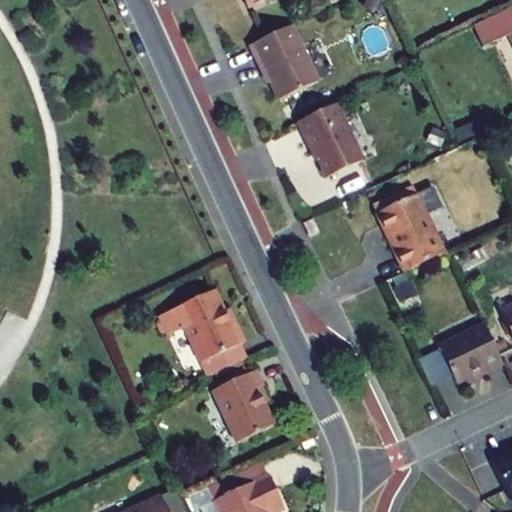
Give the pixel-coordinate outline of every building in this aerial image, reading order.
[(242,0),(247,8),(264,0),(242,0)] [(511,7),(502,13),(511,34),(511,7)] [(291,27),(249,47),(256,62),(259,61),(278,101),(318,82),(291,27)] [(336,105),(297,124),(311,153),(313,152),(326,179),(362,162),(336,105)] [(477,135),(472,125),(454,133),(459,143),(477,135)] [(432,129),(427,142),(440,147),(445,134),(432,129)] [(480,201),(493,195),(486,182),(474,188),(480,201)] [(375,215),(417,195),(413,187),(372,206),(375,215)] [(444,254),(437,237),(450,231),(431,190),(417,196),(417,195),(375,215),(403,273),(444,254)] [(303,224),(309,237),(318,233),(312,220),(303,224)] [(430,266),(436,279),(450,272),(444,259),(430,266)] [(228,321),(214,292),(160,317),(161,320),(157,325),(161,333),(168,334),(169,336),(184,329),(207,378),(246,360),(239,346),(243,344),(231,320),(228,321)] [(511,304),(498,311),(511,339),(511,304)] [(473,379),(502,365),(484,327),(438,348),(455,383),(472,375),(473,379)] [(235,382),(247,376),(244,370),(232,376),(235,382)] [(237,443),(273,426),(256,390),(263,387),(256,372),(247,376),(235,382),(232,376),(213,385),(216,391),(213,392),(237,443)] [(511,451),(491,462),(509,500),(511,498),(511,451)] [(213,502),(218,511),(272,511),(283,507),(268,476),(213,502)] [(182,511),(172,490),(159,496),(167,511),(182,511)] [(167,511),(159,496),(126,511),(167,511)]
